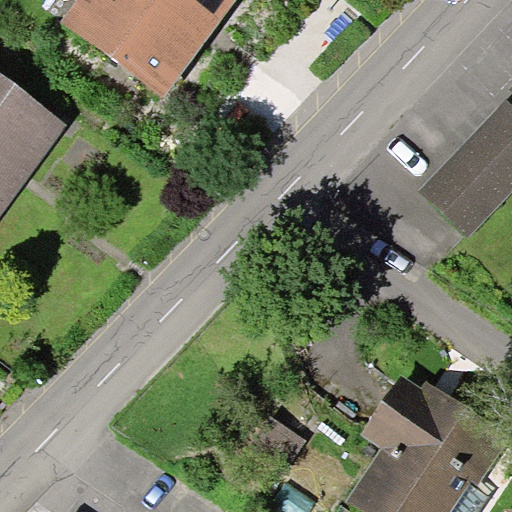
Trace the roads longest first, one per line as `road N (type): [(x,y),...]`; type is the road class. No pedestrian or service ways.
road 1 (tertiary): [(0,484),(279,200)]
road 2 (residential): [(279,200),(511,354)]
road 3 (tertiary): [(279,200),(468,0)]
